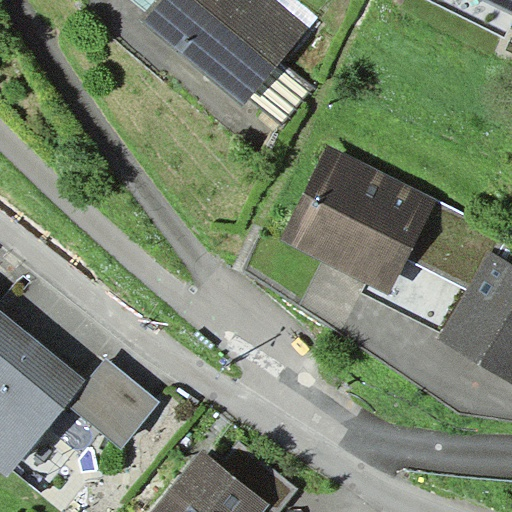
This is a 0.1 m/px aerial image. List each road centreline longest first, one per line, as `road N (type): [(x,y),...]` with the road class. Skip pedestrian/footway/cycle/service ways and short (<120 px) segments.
road 1 (residential): [(261,347),(140,178),(29,0)]
road 2 (residential): [(296,440),(0,240)]
road 3 (residential): [(261,347),(191,303),(0,130)]
road 4 (residential): [(511,442),(296,440)]
road 5 (residential): [(433,511),(296,440)]
